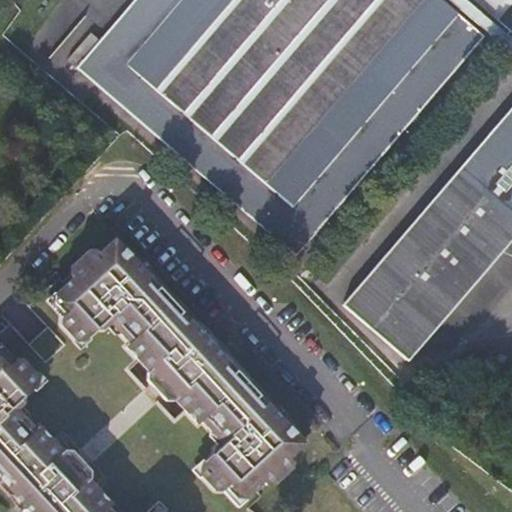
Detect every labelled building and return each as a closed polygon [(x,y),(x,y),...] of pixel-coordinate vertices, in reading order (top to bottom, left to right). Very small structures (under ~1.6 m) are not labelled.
[(438,0),(135,0),(79,65),(293,253),(481,37),(438,0)] [(511,0),(468,0),(493,22),(511,0)] [(511,102),(337,307),(402,364),(511,234),(511,102)] [(93,318),(101,327),(112,317),(129,337),(121,344),(146,372),(142,376),(168,405),(173,401),(195,426),(204,418),(225,442),(198,466),(217,487),(228,477),(242,493),(260,477),(267,486),(299,459),(291,450),(306,437),(115,231),(56,289),(70,304),(58,314),(76,334),(93,318)] [(50,356),(68,340),(52,321),(34,337),(50,356)] [(0,469),(39,511),(171,511),(160,499),(145,511),(122,511),(113,500),(120,494),(99,471),(104,466),(78,438),(72,444),(47,417),(38,424),(18,401),(24,394),(17,385),(38,366),(24,349),(10,361),(0,349),(0,469)]
